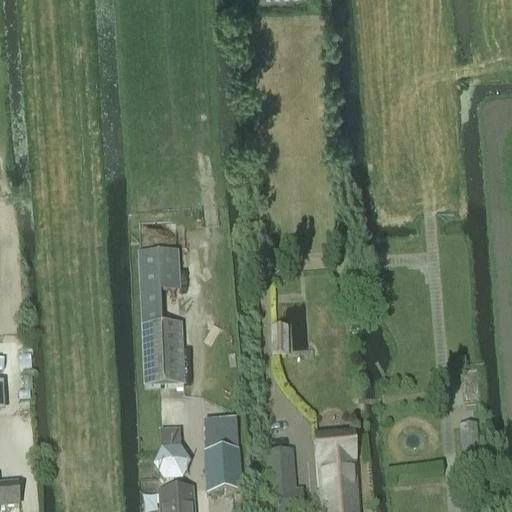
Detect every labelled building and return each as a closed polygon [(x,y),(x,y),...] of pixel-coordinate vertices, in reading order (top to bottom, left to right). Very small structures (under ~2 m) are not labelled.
[(180,329),(141,331),(144,391),(183,389),(180,329)] [(287,329),(269,329),(270,353),(274,353),(288,352),(287,331),(287,329)] [(204,426),(206,456),(238,454),(236,424),(204,426)] [(464,480),(480,479),(476,428),(460,429),(464,480)] [(163,485),(182,484),(190,467),(180,451),(179,433),(160,434),(160,446),(155,446),(155,455),(159,455),(152,469),(163,485)] [(322,511),(356,511),(353,467),(354,467),(352,439),(316,442),(318,469),(320,469),(322,511)] [(293,453),(264,455),(268,511),(304,511),(303,494),(296,494),(293,453)] [(207,498),(241,496),(238,454),(206,456),(204,456),(207,498)] [(0,510),(19,509),(18,487),(0,488),(0,510)] [(160,511),(194,511),(193,493),(159,495),(160,511)]
